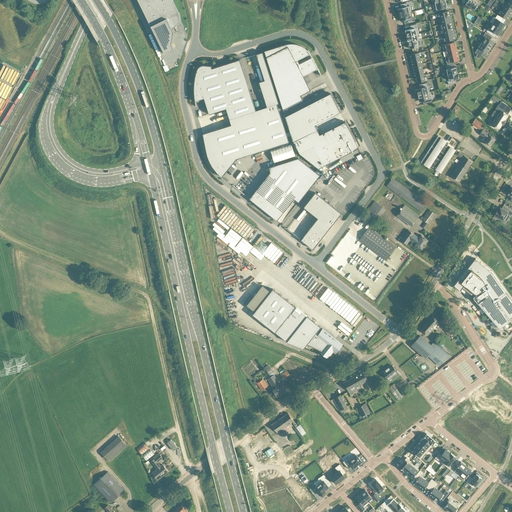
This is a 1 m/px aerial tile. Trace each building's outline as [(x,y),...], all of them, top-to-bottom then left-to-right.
[(137,0),(164,53),(174,49),(171,44),(174,32),(171,27),(174,26),(173,25),(178,23),(179,21),(178,13),(178,12),(173,2),(174,2),(172,0),(137,0)] [(445,0),(435,3),(434,3),(436,12),(444,10),(443,7),(446,7),(445,0)] [(469,8),(472,10),(472,9),(474,10),(474,9),(475,10),(478,5),(477,5),(479,1),(477,0),(472,0),(471,0),(467,0),(465,4),(469,7),(469,8)] [(397,9),(399,15),(411,12),(410,6),(407,6),(406,3),(400,4),(401,8),(397,9)] [(511,14),(511,12),(511,8),(506,4),(503,9),(511,14)] [(507,19),(511,14),(503,9),(502,11),(500,10),(498,13),(507,19)] [(411,12),(399,15),(400,21),(404,20),(404,23),(411,22),(410,18),(412,18),(411,12)] [(501,22),(504,19),(497,15),(495,18),(496,19),(492,24),(501,29),(502,29),(502,28),(504,25),(504,26),(504,25),(505,24),(501,22)] [(419,34),(416,24),(410,26),(411,29),(405,30),(406,37),(418,34),(419,34)] [(501,30),(501,29),(492,24),(489,28),(488,28),(486,32),(492,36),(495,32),(498,34),(498,33),(498,34),(499,33),(500,30),(501,30)] [(482,42),(490,47),(494,42),(490,40),(492,37),(485,32),(480,41),(482,42)] [(454,33),(444,35),(445,37),(443,38),(444,41),(455,39),(454,33)] [(408,42),(419,39),(418,34),(406,37),(408,42)] [(419,39),(408,42),(409,48),(421,45),(420,39),(419,39)] [(444,51),(446,51),(446,50),(456,48),(455,42),(442,45),(444,51)] [(482,42),(475,53),(477,54),(476,56),(479,59),(484,51),(487,53),(490,47),(482,42)] [(308,49),(307,50),(307,49),(306,49),(305,48),(304,47),(303,47),(302,46),(301,46),(300,45),(298,45),(297,44),(296,44),(294,44),(292,44),(291,44),(289,44),(288,44),(287,44),(285,44),(264,51),(283,110),(303,100),(301,95),(310,90),(303,76),(317,68),(318,68),(317,67),(315,63),(315,62),(312,58),(312,57),(311,57),(312,57),(299,64),(297,60),(301,58),(301,59),(311,54),(308,49)] [(457,54),(456,48),(446,50),(446,51),(447,56),(448,56),(457,54)] [(279,103),(262,52),(257,54),(265,80),(259,82),(267,107),(277,104),(279,103)] [(409,54),(411,60),(420,58),(419,56),(421,56),(420,52),(409,54)] [(447,66),(452,65),(457,64),(456,61),(459,60),(457,54),(448,56),(447,56),(445,56),(447,66)] [(212,66),(204,65),(203,65),(202,65),(201,65),(200,66),(199,67),(198,67),(198,68),(197,68),(197,69),(197,70),(196,73),(195,77),(195,80),(194,84),(194,88),(194,91),(194,94),(194,98),(195,100),(196,106),(195,101),(204,98),(209,114),(226,108),(229,119),(256,110),(240,59),(212,68),(211,66),(212,66)] [(447,66),(446,66),(446,69),(444,70),(445,76),(457,73),(456,67),(453,68),(452,65),(447,66)] [(457,73),(445,76),(446,76),(448,85),(456,83),(455,80),(459,79),(457,73)] [(416,89),(418,95),(430,92),(428,83),(419,85),(420,88),(416,89)] [(432,101),(430,92),(418,95),(419,101),(422,100),(423,103),(432,101)] [(293,142),(317,130),(315,125),(339,113),(340,112),(331,93),(327,95),(285,116),(293,142)] [(508,117),(507,116),(509,112),(507,110),(506,109),(505,109),(509,102),(504,99),(498,108),(501,110),(494,120),(501,125),(504,121),(505,121),(508,117)] [(289,142),(277,104),(267,107),(256,110),(229,119),(231,125),(203,134),(206,150),(207,156),(209,161),(212,166),(217,173),(218,173),(218,174),(218,173),(222,177),(225,174),(225,173),(236,159),(289,142)] [(476,118),(472,124),(480,130),(484,124),(476,118)] [(358,148),(350,130),(349,130),(348,128),(345,122),(344,122),(320,135),(317,130),(293,142),(299,153),(318,168),(323,166),(357,148),(358,148),(359,148),(358,148)] [(484,141),(490,146),(495,139),(482,130),(479,134),(486,138),(484,141)] [(446,141),(438,136),(421,162),(429,167),(430,165),(441,172),(455,150),(447,145),(446,146),(444,145),(446,141)] [(451,176),(459,181),(472,161),(464,155),(459,152),(457,155),(462,159),(451,176)] [(277,220),(294,198),(299,202),(320,175),(298,158),(269,167),(270,172),(252,195),(249,198),(256,204),(277,220)] [(442,172),(438,177),(446,183),(450,178),(450,177),(449,179),(441,174),(442,172)] [(428,204),(393,178),(386,186),(421,212),(428,204)] [(341,213),(315,192),(304,207),(318,218),(301,239),(313,249),(341,213)] [(370,217),(379,204),(375,201),(365,214),(370,217)] [(227,220),(233,210),(231,209),(229,212),(226,210),(228,206),(223,203),(216,214),(227,220)] [(405,222),(411,226),(419,215),(405,205),(397,216),(405,222)] [(501,208),(500,207),(498,211),(497,210),(497,211),(495,214),(495,215),(496,215),(495,216),(499,218),(499,217),(503,220),(507,214),(511,216),(511,213),(511,210),(503,205),(501,208)] [(422,227),(425,229),(436,214),(429,209),(422,219),(425,222),(422,227)] [(386,260),(396,247),(369,227),(359,240),(386,260)] [(401,240),(406,244),(410,240),(414,243),(414,244),(422,249),(428,240),(421,235),(419,237),(408,230),(401,240)] [(472,295),(474,296),(473,296),(473,297),(473,298),(474,298),(474,299),(475,299),(476,299),(476,298),(478,301),(477,301),(476,302),(499,328),(505,324),(509,321),(509,320),(511,317),(511,299),(502,285),(501,285),(500,285),(499,285),(498,283),(498,282),(498,281),(498,280),(494,274),(491,271),(475,258),(454,285),(460,290),(462,288),(464,290),(464,289),(465,289),(467,291),(469,292),(469,293),(470,293),(472,294),(472,295)] [(412,269),(405,279),(412,284),(419,274),(412,269)] [(273,289),(253,314),(287,342),(304,348),(307,344),(320,350),(319,350),(328,357),(327,358),(328,358),(333,351),(335,353),(342,344),(273,289)] [(432,316),(420,329),(427,335),(434,328),(433,327),(438,321),(432,316)] [(444,319),(440,321),(449,336),(455,333),(447,321),(446,322),(444,319)] [(439,365),(448,355),(434,342),(431,345),(420,336),(412,345),(426,358),(428,355),(439,365)] [(392,365),(382,373),(388,379),(393,375),(395,377),(399,374),(397,372),(392,365)] [(288,370),(281,373),(283,379),(290,375),(288,370)] [(363,372),(344,382),(348,391),(349,391),(350,394),(353,393),(353,392),(352,390),(359,386),(364,383),(368,390),(372,388),(367,380),(368,380),(363,372)] [(271,376),(282,394),(286,391),(281,383),(280,384),(274,375),(271,376)] [(277,397),(282,394),(271,376),(267,378),(273,388),(272,389),(277,397)] [(263,380),(257,383),(262,390),(267,387),(263,380)] [(394,395),(395,394),(398,396),(401,393),(393,384),(389,388),(394,395)] [(340,395),(333,399),(340,411),(342,409),(343,411),(348,409),(347,407),(340,395)] [(357,408),(362,416),(370,412),(365,404),(357,408)] [(288,413),(271,425),(277,433),(282,429),(284,432),(293,425),(294,427),(297,425),(288,413)] [(300,425),(296,427),(295,428),(301,437),(306,433),(300,425)] [(265,430),(257,434),(259,438),(262,436),(264,439),(269,436),(265,430)] [(426,434),(423,438),(432,446),(436,441),(434,440),(426,434)] [(127,445),(119,436),(101,452),(109,461),(127,445)] [(423,438),(419,442),(428,450),(432,446),(423,438)] [(171,439),(167,443),(173,450),(177,447),(171,439)] [(145,442),(137,449),(142,455),(150,448),(145,442)] [(419,442),(416,446),(425,454),(428,450),(419,442)] [(292,479),(309,467),(294,445),(276,457),(292,479)] [(412,450),(412,451),(421,459),(425,454),(416,446),(412,450)] [(154,454),(150,449),(142,455),(146,460),(154,454)] [(436,456),(435,457),(443,464),(450,453),(449,453),(450,452),(447,450),(445,449),(441,455),(439,453),(436,456)] [(154,459),(150,462),(156,469),(152,473),(155,476),(158,480),(168,471),(162,464),(160,466),(157,462),(162,458),(158,453),(152,457),(154,459)] [(450,453),(443,464),(450,470),(454,465),(452,463),(456,457),(451,453),(450,453)] [(349,456),(343,462),(347,467),(350,465),(351,466),(352,468),(356,466),(358,464),(361,461),(356,455),(351,459),(349,456)] [(405,459),(398,466),(403,470),(410,462),(411,461),(406,457),(405,459)] [(450,470),(447,474),(450,476),(453,472),(458,476),(466,465),(461,461),(457,467),(454,465),(450,470)] [(410,462),(403,470),(407,474),(414,465),(410,462)] [(338,472),(331,477),(336,484),(343,478),(344,477),(345,477),(344,476),(343,474),(346,472),(339,464),(335,468),(338,472)] [(414,465),(407,474),(411,477),(412,478),(419,469),(414,465)] [(466,465),(458,476),(466,482),(470,477),(467,475),(471,469),(470,468),(468,466),(467,467),(466,465)] [(417,480),(413,484),(418,488),(424,479),(425,479),(425,478),(421,475),(423,472),(420,470),(414,477),(417,480)] [(94,484),(111,502),(125,490),(108,471),(94,484)] [(316,486),(314,488),(320,495),(325,491),(325,490),(326,489),(329,487),(328,486),(325,482),(328,479),(324,474),(318,479),(321,483),(316,486)] [(470,477),(466,482),(474,488),(482,478),(480,477),(481,476),(478,474),(478,475),(476,474),(472,479),(470,477)] [(376,479),(371,484),(375,489),(373,490),(376,495),(384,488),(376,479)] [(424,479),(418,488),(422,491),(426,487),(428,489),(435,481),(431,479),(429,482),(425,479),(424,479)] [(431,491),(428,495),(432,499),(439,490),(435,487),(438,483),(435,481),(428,489),(431,491)] [(365,490),(361,494),(367,501),(372,497),(365,490)] [(439,490),(432,499),(437,502),(440,498),(443,500),(449,492),(446,490),(443,494),(439,490)] [(361,494),(356,498),(364,507),(369,503),(367,501),(361,494)] [(287,500),(281,504),(286,511),(287,511),(293,508),(289,502),(292,501),(288,495),(285,497),(287,500)] [(390,496),(380,505),(384,509),(385,508),(388,511),(397,502),(393,498),(393,499),(390,496)] [(447,497),(444,502),(446,504),(444,507),(450,511),(453,511),(454,511),(453,511),(454,511),(456,510),(456,509),(458,506),(447,497)] [(397,502),(388,511),(399,511),(403,508),(403,509),(404,508),(400,505),(397,502)]
